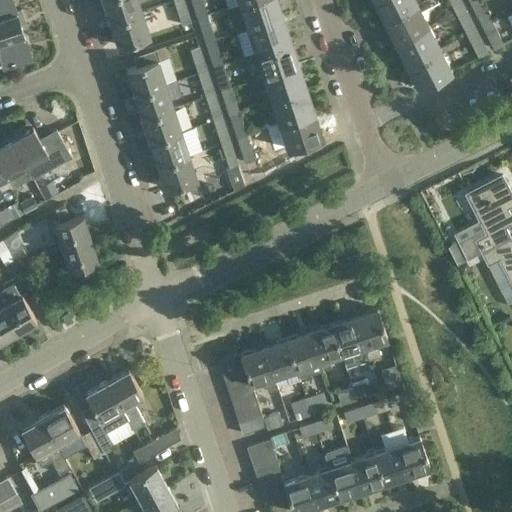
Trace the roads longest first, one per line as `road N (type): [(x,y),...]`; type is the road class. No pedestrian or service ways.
road 1 (residential): [(156,303),(389,185)]
road 2 (residential): [(75,65),(156,303)]
road 3 (residential): [(156,303),(223,511)]
road 4 (residential): [(317,0),(389,185)]
road 5 (residential): [(0,391),(156,303)]
road 6 (residential): [(389,185),(511,124)]
